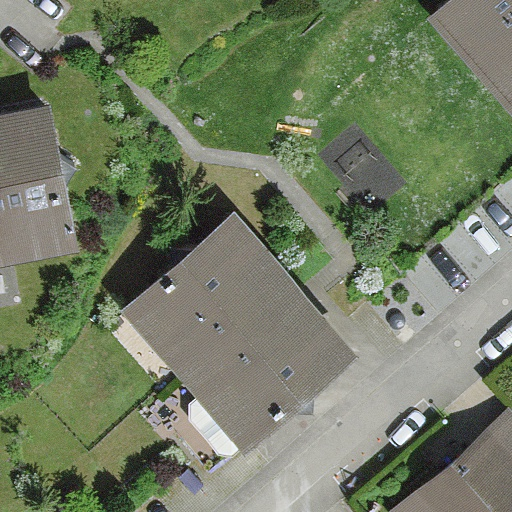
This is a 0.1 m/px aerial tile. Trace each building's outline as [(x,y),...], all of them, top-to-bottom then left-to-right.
[(511,122),(511,96),(429,0),(421,0),(262,136),(385,281),(511,172),(511,165),(491,141),(511,122)] [(511,0),(429,0),(511,96),(511,0)] [(0,102),(0,255),(69,242),(40,95),(0,102)] [(237,433),(282,395),(308,396),(308,373),(345,341),(227,204),(187,239),(165,236),(166,257),(120,297),(187,375),(237,433)] [(199,466),(237,433),(187,375),(149,409),(199,466)] [(410,482),(434,511),(511,511),(511,410),(507,405),(410,482)]
